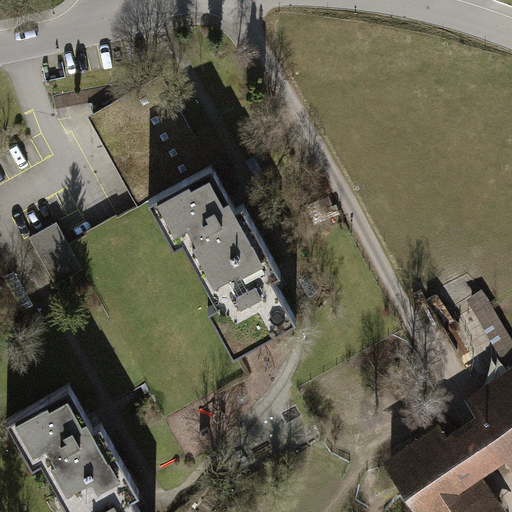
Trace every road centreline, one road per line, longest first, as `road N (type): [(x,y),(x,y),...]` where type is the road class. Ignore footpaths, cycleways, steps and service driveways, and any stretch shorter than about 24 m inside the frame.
road 1 (residential): [(376,0),(462,15),(511,37)]
road 2 (residential): [(0,46),(127,14)]
